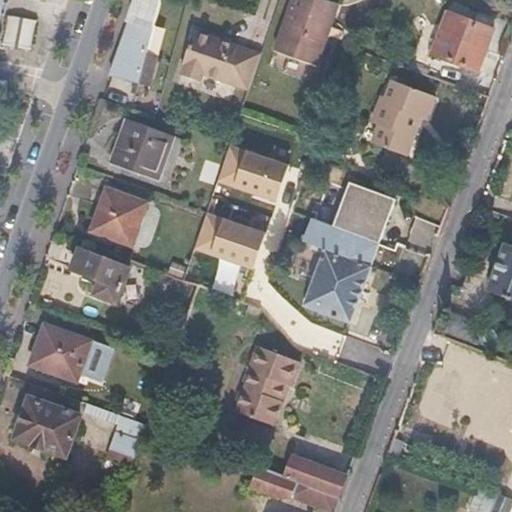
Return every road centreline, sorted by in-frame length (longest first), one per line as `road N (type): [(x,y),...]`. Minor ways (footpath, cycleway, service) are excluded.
road 1 (residential): [(348,511),(511,66)]
road 2 (unknown): [(271,147),(230,287),(238,298),(399,374)]
road 3 (tertiary): [(103,0),(0,310)]
